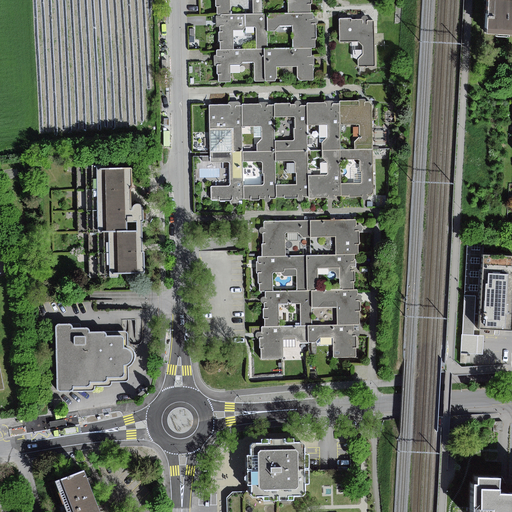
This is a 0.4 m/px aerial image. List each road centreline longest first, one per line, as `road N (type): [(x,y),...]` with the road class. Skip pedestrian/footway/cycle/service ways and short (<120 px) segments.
road 1 (residential): [(178,420),(175,0)]
road 2 (residential): [(511,396),(178,420)]
road 3 (residential): [(178,420),(0,448)]
